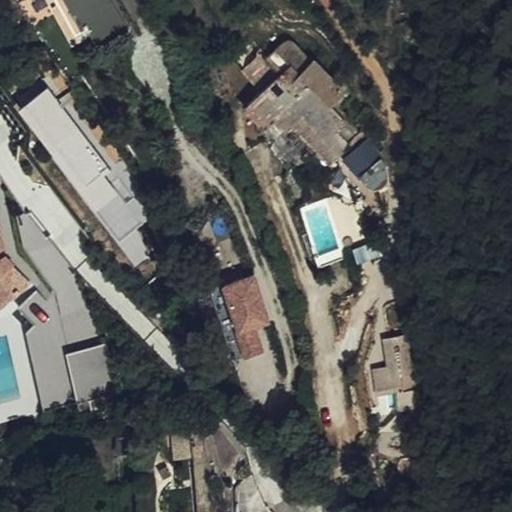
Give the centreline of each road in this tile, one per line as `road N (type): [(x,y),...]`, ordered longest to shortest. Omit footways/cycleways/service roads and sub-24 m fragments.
road 1 (residential): [(0,152),(125,315),(296,511)]
road 2 (unknown): [(313,511),(328,425),(326,367),(300,267),(262,171)]
